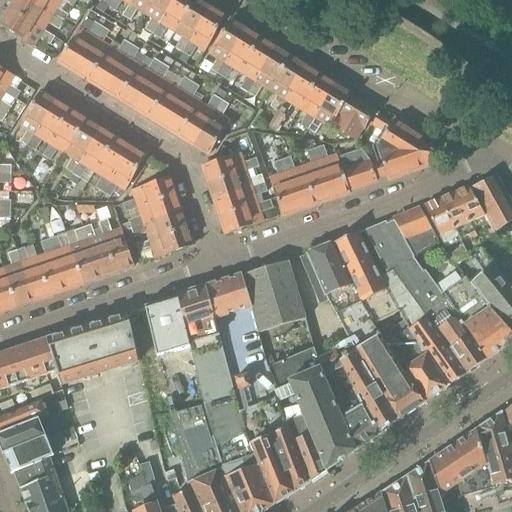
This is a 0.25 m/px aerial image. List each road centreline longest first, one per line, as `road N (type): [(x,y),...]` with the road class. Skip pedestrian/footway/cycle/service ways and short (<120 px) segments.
road 1 (residential): [(216,265),(181,161),(0,47)]
road 2 (residential): [(234,0),(495,153)]
road 3 (residential): [(511,377),(313,511)]
road 4 (residential): [(0,339),(216,265)]
road 5 (residential): [(287,241),(459,176),(495,153)]
